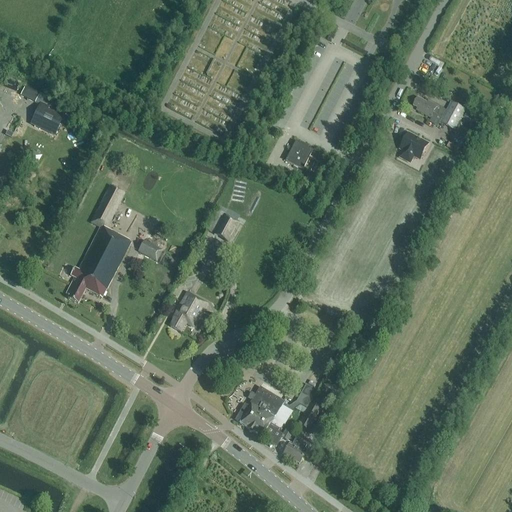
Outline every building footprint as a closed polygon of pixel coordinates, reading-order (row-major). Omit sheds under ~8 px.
[(28,87),(24,96),(38,102),(42,93),(28,87)] [(418,99),(414,106),(417,108),(416,111),(430,119),(433,114),(442,119),(440,124),(453,131),(465,110),(451,103),(446,111),(440,108),(428,102),(427,104),(418,99)] [(40,105),(31,124),(54,135),(63,115),(40,105)] [(471,119),(473,114),(467,111),(464,116),(471,119)] [(408,135),(401,149),(404,151),(400,159),(410,164),(415,155),(421,158),(421,159),(429,145),(421,141),(420,142),(408,135)] [(313,151),(295,142),(285,162),(302,171),(313,151)] [(34,151),(30,160),(38,164),(43,155),(34,151)] [(106,230),(125,194),(110,187),(91,223),(101,228),(79,270),(74,268),(70,276),(75,278),(67,293),(70,295),(68,299),(78,305),(86,290),(102,298),(130,243),(106,230)] [(228,243),(238,224),(224,216),(214,235),(228,243)] [(157,262),(163,251),(144,241),(138,252),(157,262)] [(190,321),(195,312),(200,315),(205,305),(187,295),(182,304),(181,303),(176,313),(177,313),(174,318),(175,318),(170,327),(180,333),(184,326),(188,319),(190,321)] [(368,327),(364,335),(372,339),(376,332),(373,330),(368,327)] [(291,411),(295,409),(303,414),(316,391),(306,385),(295,403),(289,408),(291,411)] [(240,424),(262,437),(273,419),(274,419),(284,403),(260,388),(250,405),(251,405),(249,408),(245,405),(236,421),(240,423),(240,424)] [(335,407),(338,400),(339,399),(330,395),(326,402),(335,407)] [(309,431),(321,410),(310,404),(298,425),(309,431)] [(330,416),(325,413),(320,421),(326,425),(330,416)] [(286,429),(281,438),(288,442),(293,433),(286,429)] [(303,452),(307,444),(296,437),(291,446),(289,445),(283,455),(300,464),(305,454),(303,452)]
